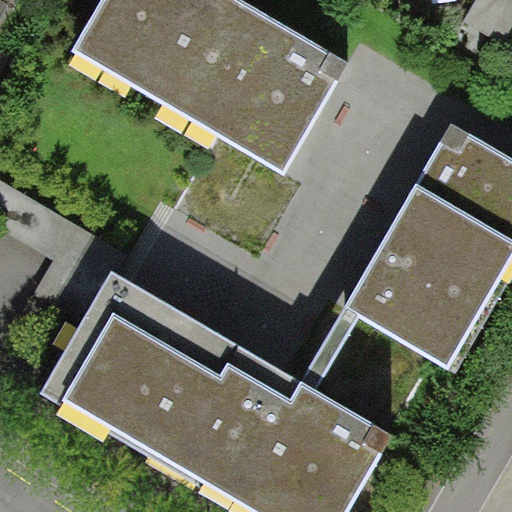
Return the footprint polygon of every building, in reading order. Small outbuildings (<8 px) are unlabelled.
[(106,0),(73,60),(282,177),(344,67),(222,0),(106,0)] [(503,46),(511,29),(511,0),(479,0),(465,25),(503,46)] [(361,277),(444,330),(511,223),(511,132),(452,94),(343,265),(361,277)] [(29,296),(76,322),(107,267),(120,245),(0,177),(0,229),(50,258),(29,296)] [(361,277),(343,265),(283,368),(303,379),(361,277)] [(33,396),(236,511),(337,511),(387,427),(303,379),(283,368),(107,267),(76,322),(33,396)]
